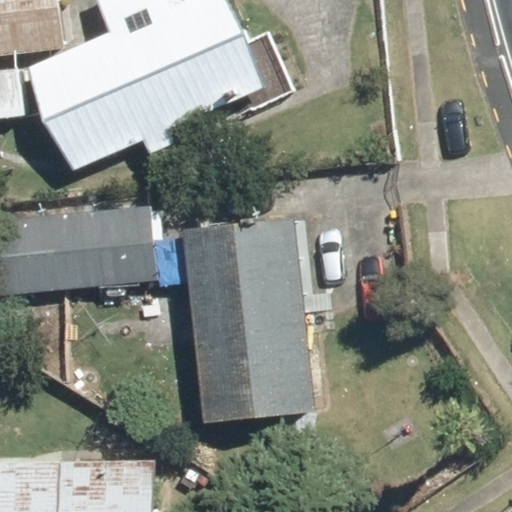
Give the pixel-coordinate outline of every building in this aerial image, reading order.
[(67,0),(0,0),(0,52),(68,51),(67,0)] [(107,0),(120,34),(37,66),(77,168),(152,139),(158,153),(184,143),(176,123),(271,86),(237,0),(107,0)] [(37,66),(0,66),(0,123),(38,123),(37,66)] [(0,218),(0,277),(1,290),(163,280),(159,209),(0,218)] [(306,216),(194,225),(211,422),(322,412),(306,216)] [(170,511),(171,460),(0,458),(0,511),(170,511)]
